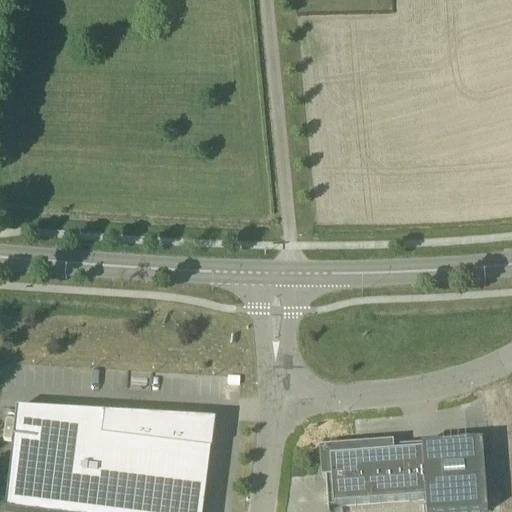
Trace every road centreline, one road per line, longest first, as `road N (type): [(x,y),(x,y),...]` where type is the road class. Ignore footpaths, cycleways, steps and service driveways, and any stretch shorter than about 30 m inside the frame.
road 1 (secondary): [(0,257),(259,274)]
road 2 (unclassified): [(277,396),(433,387),(511,358)]
road 3 (secondary): [(292,274),(511,264)]
road 4 (unclassified): [(259,274),(277,396)]
road 5 (unclassified): [(277,396),(292,274)]
